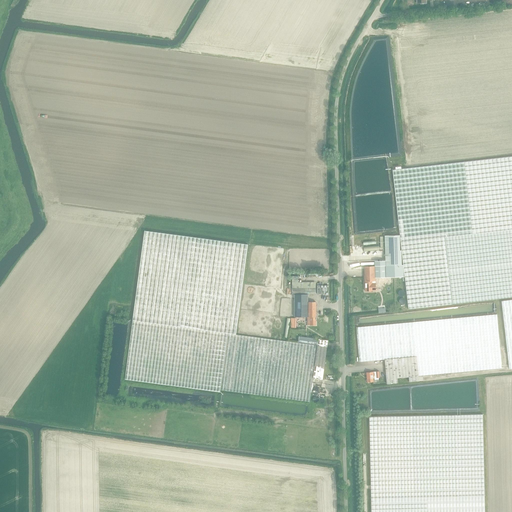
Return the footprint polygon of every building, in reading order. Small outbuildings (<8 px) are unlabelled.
[(464,162),(392,170),(400,235),(403,265),(404,277),(408,309),(453,304),(511,297),(511,156),(492,159),(491,159),(465,162),(464,162)] [(298,336),(297,343),(235,334),(247,244),(143,230),(131,321),(132,321),(124,379),(220,392),(220,390),(309,402),(312,378),(322,380),(328,340),(298,336)] [(375,266),(364,266),(365,291),(375,291),(375,278),(404,277),(403,265),(402,265),(401,250),(400,250),(398,235),(397,235),(384,236),(385,261),(374,261),(375,266)] [(317,285),(317,294),(328,294),(328,286),(317,285)] [(511,299),(500,301),(508,369),(511,368),(511,299)] [(307,326),(316,325),(315,302),(294,303),(294,317),(309,317),(309,321),(307,321),(307,326)] [(454,373),(501,368),(497,314),(449,319),(356,327),(358,362),(383,360),(385,384),(395,383),(395,379),(407,377),(408,382),(418,381),(417,376),(454,373)] [(366,373),(367,382),(373,382),(373,378),(374,378),(379,377),(379,371),(374,372),(366,373)] [(457,415),(369,417),(369,422),(370,456),(371,498),(370,498),(370,511),(484,511),(483,414),(457,415)]
